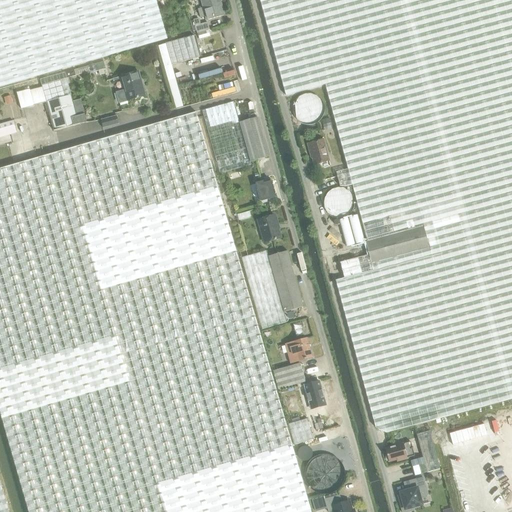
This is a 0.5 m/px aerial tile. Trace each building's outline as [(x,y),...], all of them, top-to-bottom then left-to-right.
[(0,0),(0,87),(167,39),(155,0),(0,0)] [(224,15),(220,2),(218,3),(216,0),(200,0),(203,8),(198,9),(200,18),(205,16),(207,20),(224,15)] [(511,0),(258,0),(285,95),(324,85),(348,169),(336,173),(340,186),(345,188),(352,186),(367,243),(425,228),(430,246),(371,262),(369,256),(340,264),(344,279),(335,282),(375,429),(381,434),(511,398),(511,0)] [(209,30),(207,22),(200,24),(198,18),(193,20),(197,33),(208,30),(209,30)] [(208,30),(197,33),(199,40),(210,37),(208,30)] [(171,65),(200,57),(194,36),(158,46),(168,81),(175,79),(171,65)] [(102,62),(96,64),(98,71),(104,69),(106,69),(105,67),(103,67),(102,62)] [(74,70),(65,72),(67,78),(75,76),(74,70)] [(47,103),(54,131),(79,124),(86,122),(81,100),(73,102),(67,78),(65,72),(40,79),(42,87),(17,93),(21,109),(47,103)] [(127,101),(144,96),(138,72),(120,76),(124,90),(116,92),(119,103),(127,101)] [(320,108),(320,105),(319,103),(318,101),(317,99),(313,96),(310,95),(308,95),(303,96),(301,96),(299,98),(297,100),(296,103),(295,104),(295,107),(295,110),(295,112),(296,114),(298,116),(299,118),(302,119),(305,120),(306,121),(309,121),(312,120),(314,119),(316,117),(318,115),(319,113),(320,110),(320,108)] [(11,96),(4,98),(6,105),(13,103),(11,96)] [(310,511),(291,444),(293,445),(276,390),(305,382),(300,363),(270,373),(258,331),(287,323),(284,313),(268,256),(266,251),(248,256),(235,213),(231,214),(230,212),(219,174),(251,165),(250,162),(238,122),(233,102),(202,111),(215,157),(209,159),(196,112),(0,166),(0,416),(27,511),(310,511)] [(118,124),(115,116),(101,120),(103,128),(118,124)] [(250,162),(269,157),(258,117),(238,122),(250,162)] [(330,119),(321,121),(323,129),(332,127),(330,119)] [(0,137),(17,133),(13,121),(0,124),(0,137)] [(329,161),(323,139),(307,144),(309,153),(311,153),(314,165),(329,161)] [(277,197),(271,179),(255,183),(260,201),(261,201),(263,203),(267,202),(267,199),(277,197)] [(349,204),(348,201),(348,198),(346,196),(344,194),(343,192),(340,191),(337,190),(334,190),(332,190),(329,191),(327,192),(325,194),(323,197),(322,199),(321,202),(321,204),(321,207),(322,209),(323,212),(325,214),(327,215),(330,216),(333,217),(335,217),(337,217),(340,216),(343,215),(344,214),(346,212),(347,209),(348,207),(349,204)] [(281,238),(274,215),(257,220),(264,243),(281,238)] [(366,243),(369,256),(371,262),(430,246),(425,228),(367,243),(366,243)] [(284,313),(303,307),(287,251),(268,256),(284,313)] [(300,323),(293,325),(296,337),(304,335),(300,323)] [(307,339),(286,344),(288,351),(291,363),(299,361),(313,358),(307,339)] [(326,405),(319,381),(304,385),(311,409),(326,405)] [(313,439),(307,419),(300,421),(292,423),(288,424),(294,445),(313,439)] [(417,459),(420,472),(421,473),(421,474),(439,470),(429,431),(416,435),(422,458),(417,459)] [(414,456),(410,442),(385,449),(387,455),(385,456),(386,460),(388,461),(389,462),(397,460),(397,462),(408,459),(407,458),(414,456)] [(340,459),(311,455),(307,480),(316,481),(317,478),(337,481),(340,459)] [(420,472),(417,459),(410,461),(414,475),(421,473),(420,472)] [(399,503),(402,511),(408,511),(413,510),(413,508),(422,505),(420,497),(428,495),(423,478),(404,483),(406,491),(400,492),(402,502),(399,503)] [(0,511),(8,511),(0,483),(0,511)] [(336,493),(324,497),(325,500),(327,508),(328,511),(330,511),(334,511),(351,511),(349,501),(341,503),(339,495),(337,496),(336,493)]
